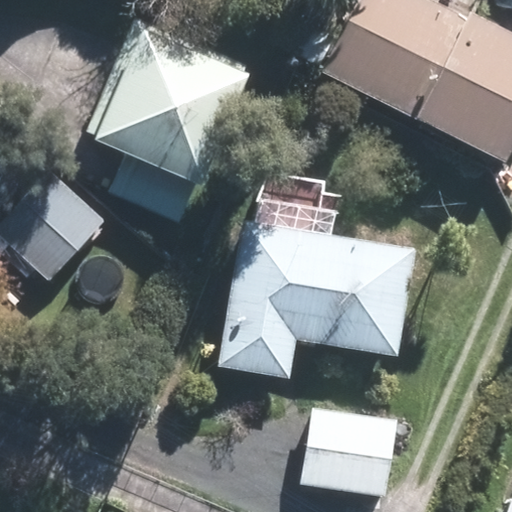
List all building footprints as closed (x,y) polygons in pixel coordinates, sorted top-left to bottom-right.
[(511,112),(511,57),(396,0),(357,0),(319,77),(488,161),(511,112)] [(232,73),(137,32),(87,147),(123,163),(110,192),(169,217),(232,73)] [(90,227),(44,185),(0,231),(0,236),(43,276),(90,227)] [(396,258),(234,233),(213,367),(275,376),(281,337),(381,353),(396,258)] [(391,429),(309,416),(298,482),(381,495),(391,429)] [(511,511),(511,464),(491,511),(511,511)]
